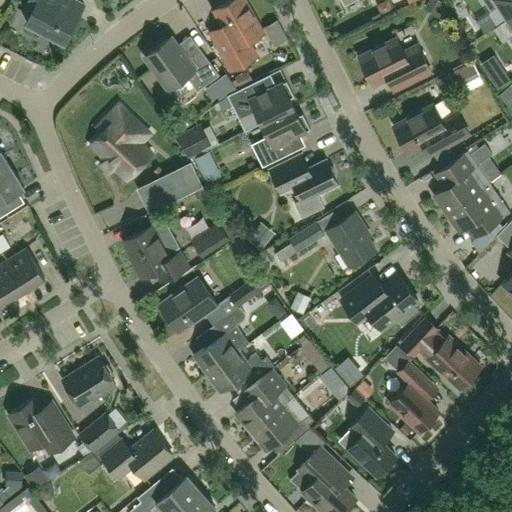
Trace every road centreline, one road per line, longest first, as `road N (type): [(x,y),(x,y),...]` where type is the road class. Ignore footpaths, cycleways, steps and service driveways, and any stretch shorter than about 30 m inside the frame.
road 1 (residential): [(511,345),(427,245),(372,162),(291,0)]
road 2 (residential): [(288,511),(207,425),(110,280)]
road 3 (residential): [(511,376),(383,511)]
road 4 (residential): [(110,280),(35,110)]
road 5 (residential): [(35,110),(140,15),(168,0)]
road 6 (residential): [(0,352),(110,280)]
